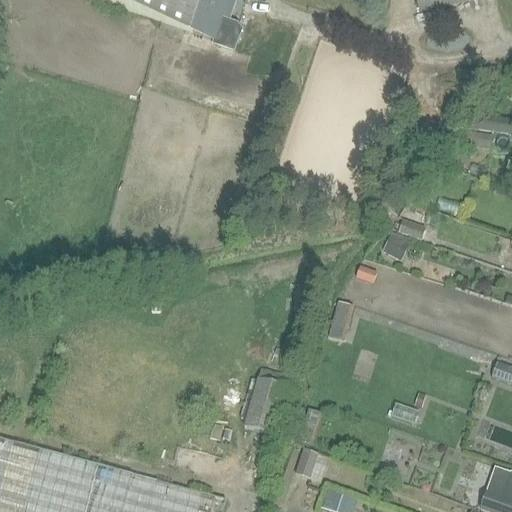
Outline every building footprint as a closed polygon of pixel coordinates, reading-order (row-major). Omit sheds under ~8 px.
[(238,25),(229,22),(236,0),(93,0),(214,42),(212,47),(235,54),(243,32),(238,25)] [(417,0),(421,12),(465,1),(464,0),(417,0)] [(462,100),(458,132),(473,134),(474,129),(511,134),(511,118),(476,113),(477,102),(462,100)] [(460,134),(458,147),(490,150),(491,137),(460,134)] [(399,235),(421,243),(426,230),(403,222),(399,235)] [(391,237),(382,255),(401,264),(409,246),(391,237)] [(360,269),(356,281),(373,288),(377,276),(360,269)] [(347,343),(359,308),(343,303),(331,337),(347,343)] [(511,365),(494,359),(487,378),(511,386),(511,365)] [(272,437),(290,378),(261,369),(243,428),(272,437)] [(419,396),(414,409),(421,412),(426,398),(419,396)] [(322,415),(309,411),(299,439),(312,444),(322,415)] [(0,511),(222,511),(225,502),(0,442),(0,511)] [(308,481),(316,456),(304,452),(295,477),(308,481)] [(496,471),(481,511),(484,511),(511,511),(511,510),(511,474),(511,476),(496,471)] [(355,511),(358,504),(328,494),(322,511),(325,511),(355,511)]
